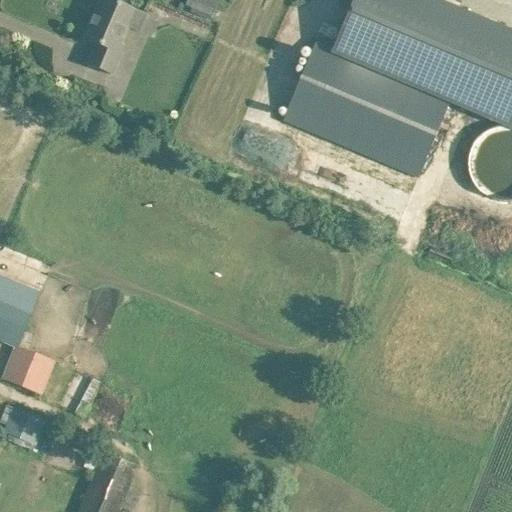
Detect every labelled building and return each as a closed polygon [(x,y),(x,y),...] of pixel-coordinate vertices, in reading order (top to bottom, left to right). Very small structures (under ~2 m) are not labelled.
[(97,44),(88,65),(110,74),(125,43),(122,42),(129,26),(139,31),(146,16),(109,0),(100,0),(84,39),(97,44)] [(214,15),(220,0),(185,0),(184,3),(214,15)] [(511,34),(428,0),(354,0),(350,12),(336,46),(319,39),(285,121),(420,177),(454,96),(511,120),(511,34)] [(495,200),(498,200),(501,201),(505,201),(508,201),(511,201),(511,200),(511,127),(508,127),(505,127),(502,127),(498,127),(495,128),(492,129),(489,130),(486,132),(483,134),(481,135),(478,138),(476,140),(474,143),(473,145),(471,148),(470,151),(469,154),(468,157),(468,161),(468,164),(468,167),(468,170),(469,173),(470,177),(471,180),(473,182),(474,185),(476,188),(478,190),(481,192),(483,194),(486,196),(489,198),(492,199),(495,200)] [(0,378),(41,396),(53,359),(18,345),(39,295),(0,278),(0,340),(14,347),(0,378)] [(32,445),(43,419),(14,408),(3,433),(32,445)] [(77,511),(117,511),(137,466),(103,452),(77,511)]
